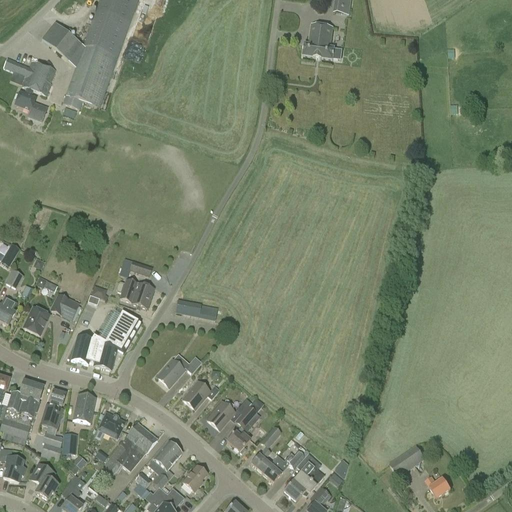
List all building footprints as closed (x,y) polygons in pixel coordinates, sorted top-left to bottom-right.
[(334,0),(332,15),(348,17),(350,0),(334,0)] [(79,112),(82,104),(100,111),(117,60),(129,24),(96,12),(62,107),(79,112)] [(41,43),(68,64),(81,48),(54,26),(41,43)] [(314,26),(312,46),(307,45),(306,57),(317,59),(317,60),(324,60),(335,61),(335,60),(341,61),(342,51),(337,50),(337,49),(333,49),(335,29),(314,26)] [(7,61),(2,70),(25,80),(21,89),(46,99),(51,87),(50,86),(55,73),(31,64),(28,69),(7,61)] [(47,111),(33,106),(35,101),(19,95),(14,108),(29,115),(27,120),(41,125),(47,111)] [(65,109),(63,116),(74,120),(76,113),(65,109)] [(2,263),(1,265),(8,270),(19,252),(12,248),(6,257),(2,263)] [(34,269),(42,271),(44,263),(36,261),(34,269)] [(124,262),(118,278),(127,281),(129,274),(149,280),(151,271),(124,262)] [(11,272),(4,286),(16,292),(23,279),(11,272)] [(154,291),(138,286),(125,281),(124,286),(120,284),(117,286),(115,291),(116,295),(120,296),(118,302),(147,312),(154,291)] [(80,307),(57,296),(50,313),(61,319),(61,320),(71,325),(72,323),(74,324),(80,310),(79,309),(80,307)] [(90,298),(87,305),(97,308),(99,301),(90,298)] [(2,310),(0,308),(0,324),(8,329),(14,316),(12,315),(16,306),(6,301),(2,310)] [(217,311),(201,308),(187,304),(177,303),(175,316),(198,321),(215,324),(217,311)] [(50,318),(33,310),(23,331),(40,339),(50,318)] [(121,316),(119,319),(104,345),(99,342),(93,339),(91,343),(77,339),(70,363),(88,368),(88,365),(93,367),(93,369),(111,374),(117,352),(122,355),(139,326),(121,316)] [(184,371),(191,377),(201,366),(194,360),(184,371)] [(172,363),(156,380),(168,391),(184,374),(172,363)] [(1,408),(5,396),(9,382),(0,379),(0,422),(3,423),(7,410),(1,408)] [(23,448),(25,442),(26,443),(35,415),(37,415),(40,405),(39,404),(43,390),(23,383),(19,398),(11,396),(7,410),(3,423),(0,433),(0,434),(3,435),(1,441),(23,448)] [(197,385),(182,403),(194,413),(206,399),(211,403),(219,394),(214,389),(209,395),(197,385)] [(49,405),(50,406),(49,407),(46,406),(39,427),(47,429),(45,435),(44,435),(41,445),(44,446),(61,452),(61,451),(59,450),(62,440),(55,438),(63,412),(57,410),(58,408),(62,409),(66,397),(53,393),(49,405)] [(90,427),(95,401),(78,397),(72,423),(90,427)] [(243,451),(247,446),(250,442),(244,437),(251,429),(247,426),(256,416),(256,415),(263,407),(255,401),(252,405),(251,406),(241,418),(235,425),(240,429),(235,435),(226,445),(239,456),(239,455),(241,457),(245,452),(243,451)] [(236,413),(241,418),(251,406),(246,402),(236,413)] [(222,405),(206,423),(219,434),(234,416),(222,405)] [(117,443),(126,426),(106,416),(97,433),(117,443)] [(131,476),(146,457),(158,443),(137,427),(126,441),(100,473),(110,480),(120,468),(131,476)] [(270,467),(264,463),(270,456),(267,452),(281,436),(273,430),(259,446),(265,450),(250,467),(262,477),(270,467)] [(76,437),(63,436),(62,461),(70,462),(70,457),(75,457),(76,437)] [(168,445),(153,462),(148,468),(158,477),(152,486),(154,487),(152,489),(156,492),(157,490),(159,492),(160,492),(161,493),(165,488),(169,483),(173,478),(168,473),(182,457),(168,445)] [(57,464),(61,452),(44,446),(40,459),(57,464)] [(388,467),(397,481),(424,462),(415,448),(388,467)] [(24,465),(11,461),(11,453),(0,451),(0,453),(0,463),(4,464),(6,465),(4,471),(6,472),(3,481),(9,483),(9,485),(18,486),(21,478),(23,479),(25,472),(22,471),(24,465)] [(77,476),(86,462),(78,457),(69,471),(77,476)] [(296,470),(300,474),(283,495),(295,505),(301,498),(306,500),(324,478),(309,465),(312,461),(307,457),(296,470)] [(345,478),(348,465),(339,463),(336,477),(345,478)] [(58,488),(50,484),(55,476),(37,465),(32,475),(43,482),(35,496),(47,503),(51,496),(53,496),(58,488)] [(281,465),(275,472),(270,467),(262,477),(272,486),(286,470),(281,465)] [(197,470),(187,482),(183,486),(193,494),(206,478),(197,470)] [(136,484),(132,489),(145,500),(150,495),(145,491),(151,484),(141,475),(134,483),(136,484)] [(334,475),(330,480),(339,488),(344,482),(334,475)] [(80,511),(82,510),(75,504),(81,496),(78,494),(84,486),(75,479),(61,497),(69,503),(62,511),(80,511)] [(443,481),(436,486),(431,479),(425,484),(437,502),(450,493),(443,481)] [(322,511),(320,510),(331,499),(320,489),(309,502),(313,506),(307,511),(322,511)] [(161,493),(160,492),(159,492),(157,490),(156,492),(152,497),(150,495),(145,500),(144,501),(151,507),(148,510),(150,511),(171,511),(167,508),(172,502),(178,507),(183,501),(171,491),(166,497),(161,493)]
